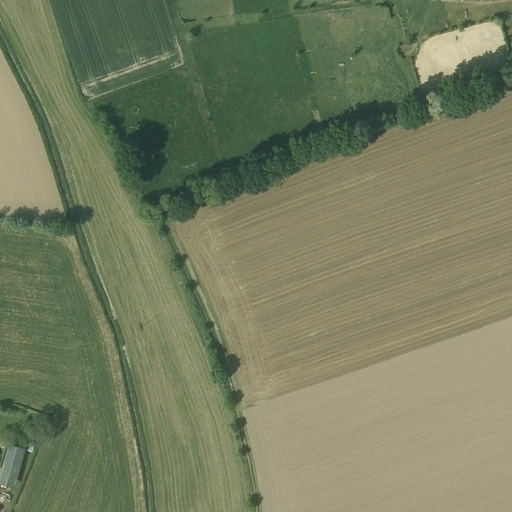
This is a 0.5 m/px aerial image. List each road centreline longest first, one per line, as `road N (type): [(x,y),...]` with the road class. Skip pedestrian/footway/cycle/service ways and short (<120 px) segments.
road 1 (track): [(511,77),(169,211)]
road 2 (track): [(260,511),(239,398),(169,211)]
